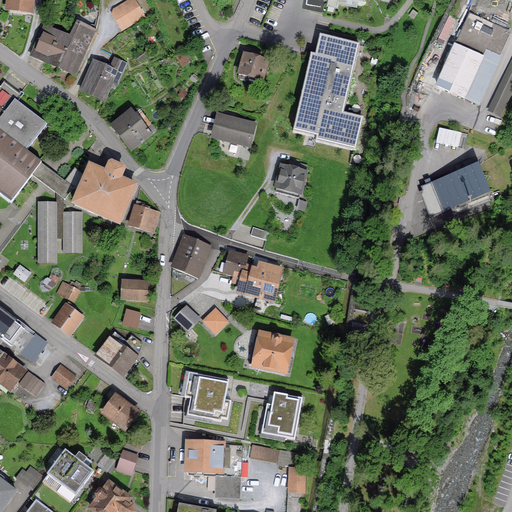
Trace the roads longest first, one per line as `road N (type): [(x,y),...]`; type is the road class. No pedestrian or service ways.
road 1 (residential): [(164,190),(69,97),(0,49)]
road 2 (residential): [(163,405),(0,293)]
road 3 (residential): [(163,405),(169,222)]
road 4 (residential): [(164,190),(239,25)]
